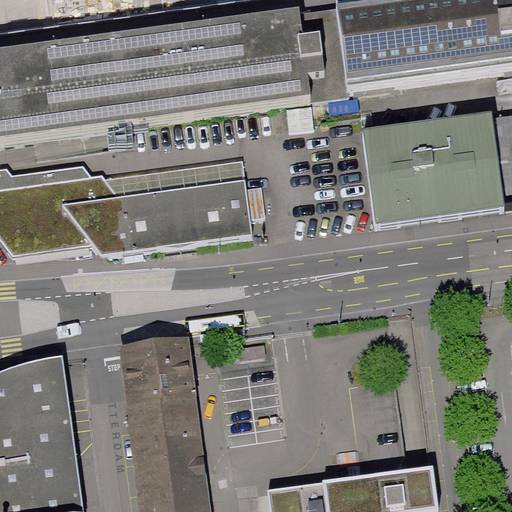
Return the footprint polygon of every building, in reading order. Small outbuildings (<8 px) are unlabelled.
[(341,42),(347,86),(349,97),(511,74),(511,13),(510,0),(436,0),(431,1),(337,13),(341,42)] [(0,147),(310,105),(308,91),(347,86),(341,42),(303,47),(299,19),(0,59),(0,147)] [(511,122),(492,125),(503,213),(511,211),(511,122)] [(492,125),(491,123),(364,141),(376,230),(408,226),(503,213),(492,125)] [(92,248),(102,259),(127,256),(252,240),(245,185),(107,203),(83,171),(11,180),(6,173),(0,173),(0,241),(13,259),(92,248)] [(206,511),(185,347),(136,353),(123,355),(143,511),(206,511)] [(63,363),(24,371),(0,380),(0,511),(82,511),(69,411),(63,363)] [(437,511),(433,473),(323,488),(326,511),(437,511)] [(486,481),(469,483),(472,511),(507,511),(504,479),(486,481)]
